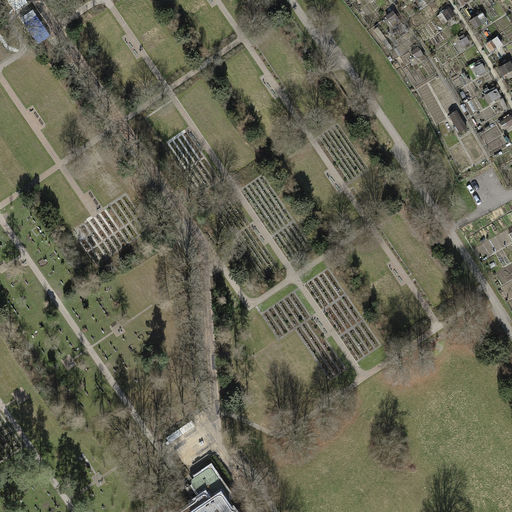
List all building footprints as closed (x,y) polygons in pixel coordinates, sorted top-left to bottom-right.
[(450,8),(443,14),(448,21),(456,16),(450,8)] [(393,12),(386,18),(391,25),(399,18),(393,12)] [(466,38),(459,43),(464,50),(471,45),(466,38)] [(499,38),(488,44),(492,52),(503,47),(499,38)] [(418,47),(411,53),(416,60),(424,54),(418,47)] [(505,77),(511,74),(511,63),(502,68),(505,77)] [(482,65),(475,70),(480,77),(487,72),(482,65)] [(495,89),(488,94),(493,101),(500,96),(495,89)] [(457,112),(450,115),(460,133),(467,129),(457,112)] [(191,483),(201,497),(205,494),(211,502),(218,496),(221,496),(223,497),(232,511),(234,511),(235,511),(229,502),(228,499),(229,494),(228,492),(212,469),(210,468),(208,468),(192,480),(191,482),(191,483)] [(234,511),(232,511),(223,497),(221,496),(218,496),(211,502),(208,498),(205,494),(201,497),(197,500),(196,500),(196,501),(196,502),(181,511),(234,511)]
